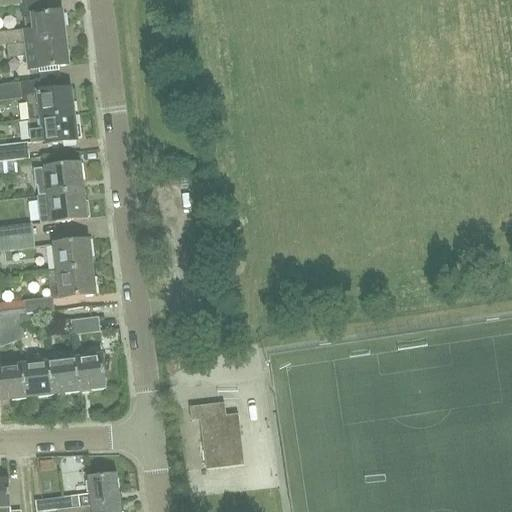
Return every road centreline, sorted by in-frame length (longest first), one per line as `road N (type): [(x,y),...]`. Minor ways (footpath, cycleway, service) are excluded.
road 1 (residential): [(152,433),(99,0)]
road 2 (residential): [(0,444),(152,433)]
